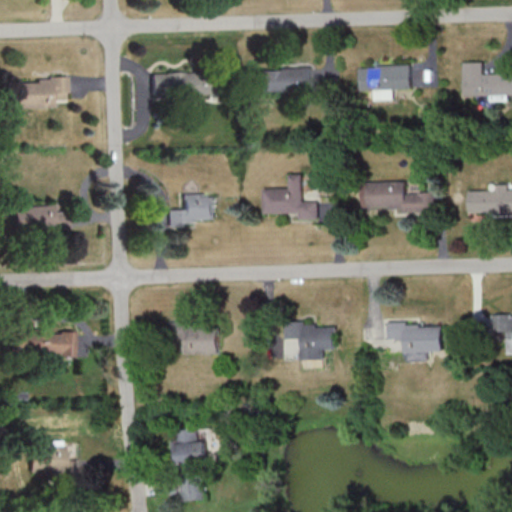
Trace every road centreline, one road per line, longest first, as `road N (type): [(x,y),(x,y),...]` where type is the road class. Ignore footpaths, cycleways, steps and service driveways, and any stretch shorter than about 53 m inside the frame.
road 1 (residential): [(109,0),(137,511)]
road 2 (residential): [(0,30),(511,10)]
road 3 (residential): [(0,281),(511,262)]
